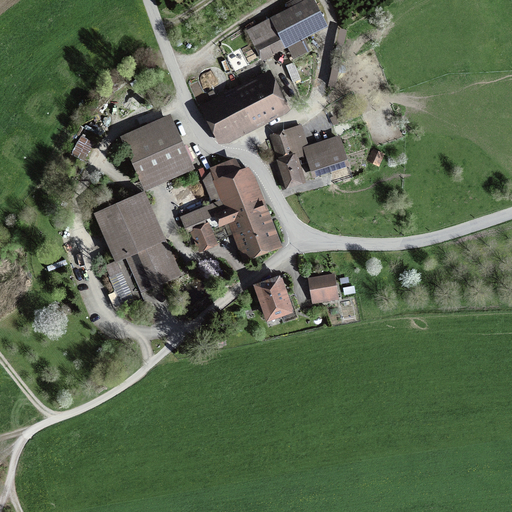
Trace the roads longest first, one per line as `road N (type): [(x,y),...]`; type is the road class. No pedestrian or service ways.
road 1 (unknown): [(171,346),(103,319),(70,236),(84,182),(110,136),(185,97)]
road 2 (unclassified): [(303,242),(128,382),(19,442)]
road 3 (tertiary): [(303,242),(261,170),(206,140),(148,0)]
road 4 (tertiary): [(511,213),(419,241),(303,242)]
